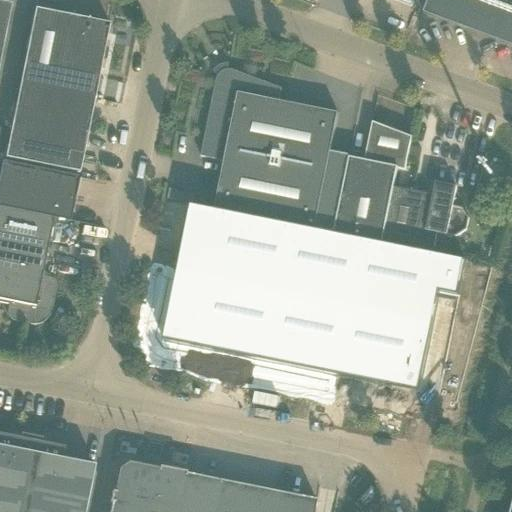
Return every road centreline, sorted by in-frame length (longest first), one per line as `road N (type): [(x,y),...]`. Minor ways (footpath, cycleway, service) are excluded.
road 1 (unclassified): [(96,390),(177,0)]
road 2 (unclassified): [(511,115),(202,0)]
road 3 (unclassified): [(411,458),(96,390)]
